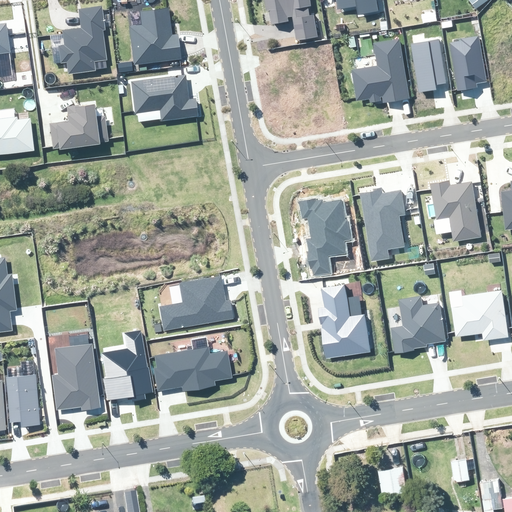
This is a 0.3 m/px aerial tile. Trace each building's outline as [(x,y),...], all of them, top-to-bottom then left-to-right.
[(266,0),(271,23),(294,19),(298,41),(323,36),(316,0),(266,0)] [(332,0),(334,9),(355,6),(357,18),(384,14),(381,0),(332,0)] [(487,0),(468,0),(475,9),(487,0)] [(60,32),(65,72),(108,67),(101,4),(78,6),(80,30),(60,32)] [(130,25),(135,63),(181,57),(177,28),(171,29),(168,8),(138,12),(139,23),(130,25)] [(447,42),(455,90),(488,85),(480,37),(447,42)] [(350,66),(356,97),(409,88),(400,39),(373,44),(376,61),(350,66)] [(447,83),(440,39),(411,44),(419,92),(436,90),(435,85),(447,83)] [(198,116),(196,98),(189,99),(187,80),(186,74),(131,82),(135,114),(138,114),(139,122),(161,119),(161,121),(198,116)] [(48,125),(50,149),(104,144),(102,123),(93,124),(91,108),(61,111),(62,124),(57,124),(48,125)] [(0,155),(36,151),(31,115),(0,119),(0,155)] [(449,217),(452,237),(483,233),(476,179),(427,185),(432,219),(449,217)] [(511,183),(501,184),(504,228),(511,227),(511,183)] [(381,190),(355,195),(368,260),(387,256),(386,248),(403,244),(397,215),(404,214),(400,192),(382,196),(381,190)] [(312,276),(331,273),(328,256),(346,253),(344,240),(350,239),(347,220),(345,220),(342,200),(322,204),(322,200),(316,201),(315,199),(299,202),(302,219),(307,218),(311,238),(306,239),(308,251),(307,251),(310,270),(311,270),(312,276)] [(0,332),(12,330),(11,317),(10,311),(17,310),(12,274),(8,274),(5,257),(0,257),(0,332)] [(160,307),(164,331),(234,318),(231,299),(226,300),(221,276),(180,283),(183,302),(160,307)] [(370,351),(364,315),(349,317),(344,284),(322,288),(324,306),(318,307),(321,324),(322,324),(323,328),(321,328),(326,358),(370,351)] [(449,309),(453,337),(479,333),(480,340),(506,336),(499,290),(460,296),(461,307),(449,309)] [(394,354),(415,351),(415,349),(427,347),(426,344),(445,341),(439,303),(423,305),(421,296),(398,299),(402,326),(390,328),(394,354)] [(144,393),(153,392),(141,330),(123,333),(126,348),(100,353),(104,377),(102,377),(106,400),(129,397),(129,399),(133,398),(133,400),(145,398),(144,393)] [(82,410),(101,408),(93,343),(54,348),(58,374),(52,375),(56,410),(81,407),(82,410)] [(183,391),(215,385),(215,381),(233,378),(228,350),(211,353),(210,346),(155,355),(157,368),(154,368),(158,391),(182,387),(183,391)] [(21,427),(41,425),(36,374),(6,377),(10,423),(15,422),(21,422),(21,427)] [(401,455),(392,445),(379,458),(388,467),(401,455)] [(453,478),(453,480),(469,478),(465,457),(450,460),(452,476),(453,478)] [(385,468),(377,469),(381,494),(406,490),(402,465),(385,468)] [(479,480),(483,511),(493,511),(493,507),(501,506),(497,477),(481,480),(479,480)] [(124,511),(136,511),(133,492),(122,494),(124,511)] [(511,511),(511,494),(502,496),(504,511),(511,511)]
